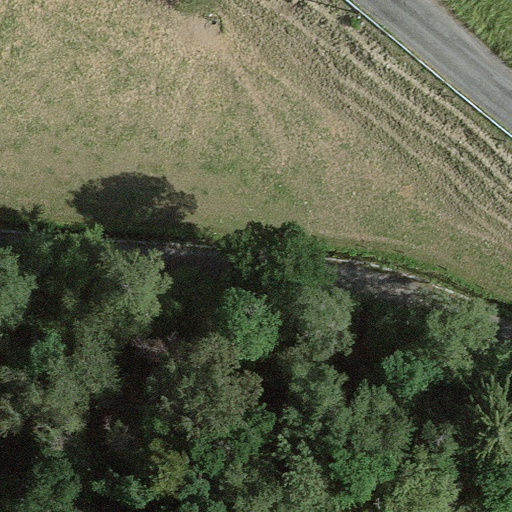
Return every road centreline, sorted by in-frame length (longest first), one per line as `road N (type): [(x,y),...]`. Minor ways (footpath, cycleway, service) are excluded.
road 1 (track): [(0,254),(392,296),(511,346)]
road 2 (unclassified): [(511,105),(379,0)]
